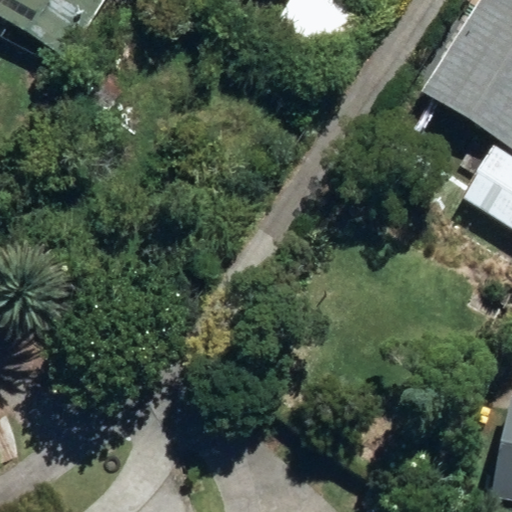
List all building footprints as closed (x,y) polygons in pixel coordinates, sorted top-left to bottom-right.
[(9,0),(1,13),(75,62),(115,0),(9,0)] [(299,0),(276,40),(336,75),(373,13),(351,0),(299,0)] [(435,97),(511,147),(511,0),(478,0),(478,1),(492,10),(435,97)] [(80,91),(98,109),(113,93),(95,76),(80,91)] [(492,215),(511,228),(511,156),(505,152),(473,205),(492,215)] [(508,257),(511,250),(511,228),(492,215),(477,239),(508,257)]
